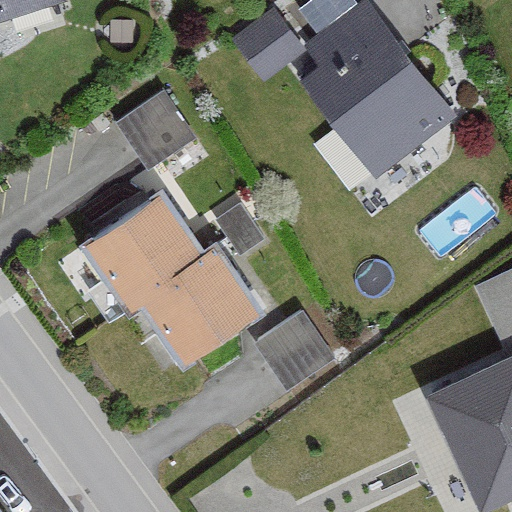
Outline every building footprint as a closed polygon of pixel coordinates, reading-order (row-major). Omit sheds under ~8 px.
[(0,0),(0,25),(61,7),(59,0),(0,0)] [(452,119),(364,5),(308,48),(318,61),(295,78),(374,179),(452,119)] [(301,56),(274,19),(234,48),(261,85),(301,56)] [(117,128),(148,171),(193,139),(162,96),(117,128)] [(185,365),(264,316),(222,249),(203,261),(164,200),(89,246),(132,316),(148,306),(185,365)] [(511,275),(479,288),(506,357),(511,354),(511,275)] [(328,359),(299,316),(254,347),(283,389),(328,359)] [(497,511),(511,506),(511,363),(432,397),(479,511),(497,511)] [(40,511),(0,458),(0,511),(40,511)]
